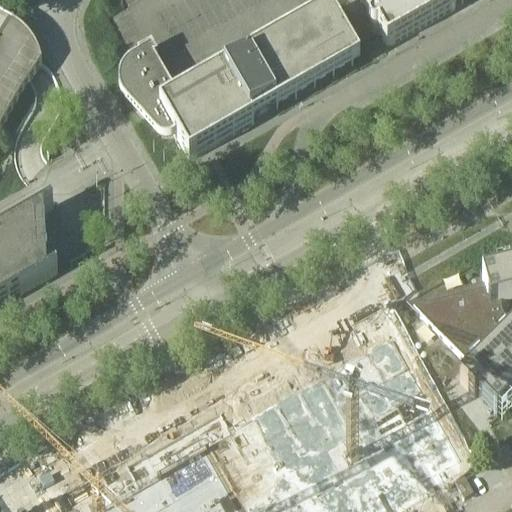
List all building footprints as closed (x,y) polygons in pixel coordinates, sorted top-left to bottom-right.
[(360,0),(360,2),(361,3),(372,23),(371,24),(370,30),(371,31),(372,33),(374,34),(376,34),(378,33),(384,44),(385,45),(386,46),(388,47),(390,47),(392,47),(393,46),(450,14),(474,0),(360,0)] [(338,34),(329,18),(227,77),(225,73),(178,100),(155,60),(158,58),(152,48),(138,56),(138,57),(134,60),(129,63),(126,66),(124,69),(121,73),(120,78),(119,82),(119,87),(120,91),(121,95),(124,100),(157,137),(161,139),(163,140),(166,141),(169,140),(176,138),(189,162),(254,125),(253,122),(353,65),(344,49),(349,46),(342,32),(338,34)] [(0,141),(39,82),(43,77),(33,41),(0,20),(0,141)] [(51,279),(58,275),(57,273),(48,278),(44,215),(54,210),(52,207),(46,211),(18,227),(0,236),(0,308),(24,295),(23,294),(51,279)] [(511,271),(506,273),(482,279),(486,293),(414,312),(421,319),(420,319),(472,371),(460,384),(475,399),(477,397),(488,408),(497,417),(511,402),(511,271)] [(180,511),(370,511),(398,496),(359,427),(236,498),(199,433),(385,327),(384,325),(150,458),(180,511)] [(385,327),(199,433),(236,498),(359,427),(398,496),(461,460),(385,327)] [(180,511),(150,458),(71,503),(76,511),(180,511)] [(464,480),(455,486),(457,490),(464,501),(473,496),(464,480)]
